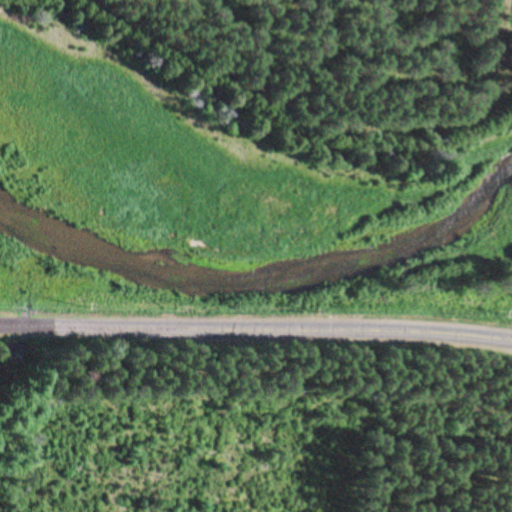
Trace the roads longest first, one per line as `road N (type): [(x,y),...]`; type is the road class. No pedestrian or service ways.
road 1 (secondary): [(511,341),(0,326)]
road 2 (track): [(499,136),(498,0)]
